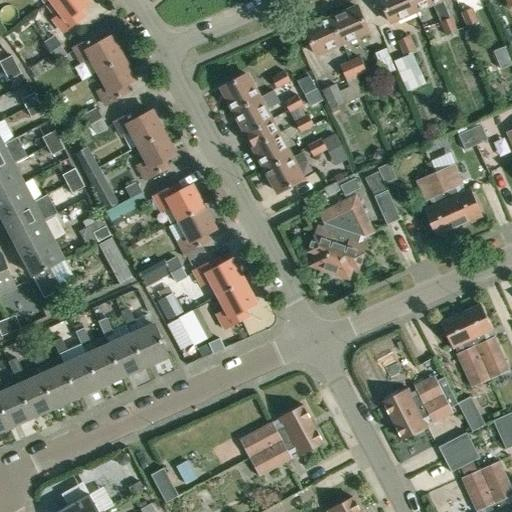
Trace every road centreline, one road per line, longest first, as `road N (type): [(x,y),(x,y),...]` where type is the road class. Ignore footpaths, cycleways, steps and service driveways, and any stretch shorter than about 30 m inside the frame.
road 1 (residential): [(0,481),(318,343)]
road 2 (residential): [(318,343),(160,52)]
road 3 (residential): [(318,343),(511,256)]
road 4 (residential): [(406,511),(318,343)]
road 5 (residential): [(160,52),(280,0)]
